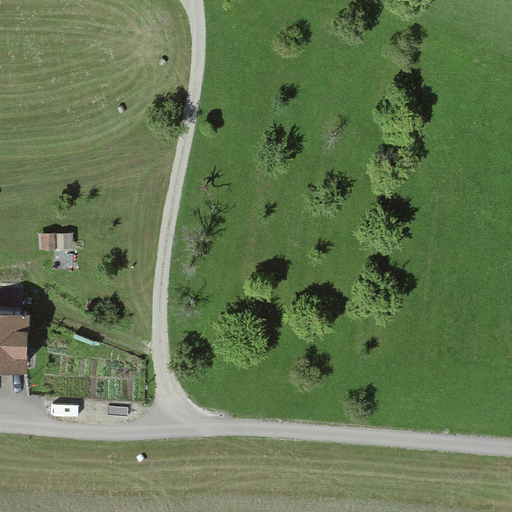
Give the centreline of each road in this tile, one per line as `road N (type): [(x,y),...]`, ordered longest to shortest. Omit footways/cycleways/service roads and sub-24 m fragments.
road 1 (residential): [(511,454),(0,414)]
road 2 (track): [(186,429),(157,318),(192,92),(196,0)]
